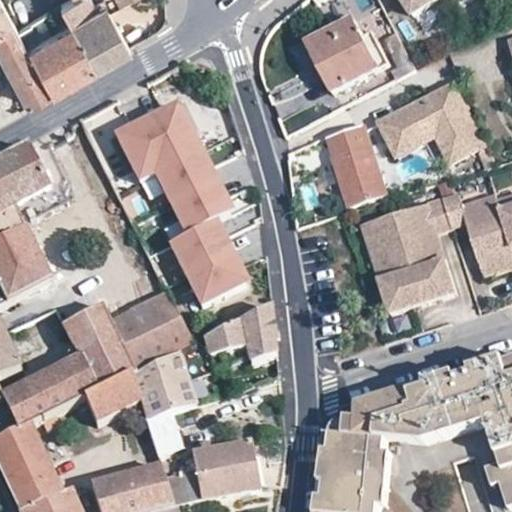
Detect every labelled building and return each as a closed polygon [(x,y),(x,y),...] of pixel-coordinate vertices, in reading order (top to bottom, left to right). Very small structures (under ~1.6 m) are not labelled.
[(0,0),(0,53),(27,103),(49,91),(25,46),(16,30),(0,0)] [(68,0),(60,5),(70,22),(105,3),(106,5),(114,0),(68,0)] [(401,0),(414,19),(443,0),(401,0)] [(129,46),(106,5),(105,3),(70,22),(95,66),(129,46)] [(311,44),(337,94),(392,65),(380,42),(370,48),(365,37),(356,21),(311,44)] [(25,46),(49,91),(95,66),(70,22),(25,46)] [(365,37),(370,48),(380,42),(374,32),(365,37)] [(415,72),(397,36),(387,41),(400,68),(392,73),(396,82),(415,72)] [(456,90),(383,127),(394,149),(434,128),(440,140),(454,167),(487,150),(456,90)] [(149,127),(171,171),(199,157),(202,155),(180,112),(149,127)] [(171,171),(149,127),(118,143),(140,187),(155,179),(171,171)] [(434,128),(394,149),(400,161),(440,140),(434,128)] [(331,140),(352,209),(388,197),(368,129),(331,140)] [(69,143),(83,171),(99,163),(85,135),(69,143)] [(0,245),(27,232),(22,222),(66,198),(67,195),(67,192),(66,188),(46,151),(43,151),(41,149),(39,146),(0,167),(0,245)] [(171,171),(155,179),(171,210),(215,188),(199,157),(171,171)] [(231,219),(215,188),(171,210),(187,241),(214,228),(231,219)] [(460,196),(445,201),(455,233),(470,228),(487,281),(511,272),(511,200),(500,205),(498,200),(465,211),(460,196)] [(445,201),(365,227),(370,244),(388,239),(395,259),(377,265),(394,317),(459,295),(443,247),(438,248),(435,239),(440,238),(455,233),(445,201)] [(229,259),(214,228),(187,241),(170,250),(186,281),(229,259)] [(0,245),(0,291),(8,308),(54,285),(27,232),(0,245)] [(395,259),(388,239),(370,244),(377,265),(395,259)] [(229,259),(186,281),(202,312),(245,290),(229,259)] [(93,291),(97,300),(117,291),(112,281),(93,291)] [(0,291),(0,312),(8,308),(0,291)] [(103,312),(137,378),(181,357),(194,351),(166,295),(129,314),(117,291),(97,300),(103,312)] [(213,375),(214,377),(249,364),(251,369),(279,361),(278,346),(275,313),(274,311),(204,345),(210,365),(213,374),(213,375)] [(7,402),(23,435),(32,430),(86,404),(132,381),(137,378),(103,312),(66,332),(81,365),(7,402)] [(0,384),(20,374),(0,331),(0,384)] [(210,365),(204,345),(194,351),(181,357),(137,378),(132,381),(142,409),(147,425),(198,409),(190,386),(189,384),(213,374),(210,365)] [(321,498),(319,498),(316,511),(380,511),(389,445),(429,450),(488,430),(502,472),(488,476),(494,495),(502,493),(508,511),(511,511),(511,364),(509,365),(507,362),(489,368),(496,389),(482,393),(476,377),(460,382),(459,378),(428,388),(429,392),(414,398),(416,407),(402,411),(398,398),(362,410),(359,425),(348,424),(346,442),(328,440),(324,470),(332,471),(330,485),(322,484),(321,498)] [(465,376),(459,378),(460,382),(476,377),(482,393),(496,389),(489,368),(465,376)] [(213,375),(189,384),(190,386),(214,377),(213,375)] [(86,404),(98,431),(142,409),(132,381),(86,404)] [(428,388),(398,398),(402,411),(416,407),(414,398),(429,392),(428,388)] [(0,445),(23,435),(7,402),(5,403),(0,405),(0,445)] [(147,425),(157,458),(208,442),(198,409),(147,425)] [(31,511),(65,497),(32,430),(23,435),(0,445),(0,476),(17,511),(31,511)] [(165,481),(175,509),(261,492),(252,448),(194,459),(196,476),(165,481)] [(395,457),(388,455),(381,510),(388,511),(395,457)] [(92,489),(98,511),(175,511),(175,509),(165,481),(162,470),(92,489)] [(324,470),(322,484),(330,485),(332,471),(324,470)] [(78,511),(72,499),(67,502),(65,497),(31,511),(78,511)]
